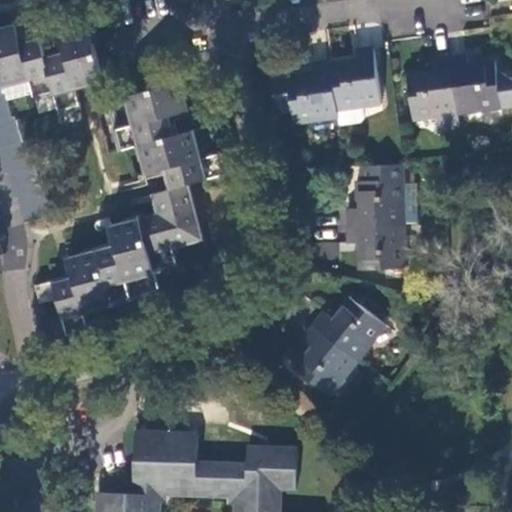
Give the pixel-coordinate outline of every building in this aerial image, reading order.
[(61,112),(81,107),(76,87),(104,78),(91,27),(62,35),(67,55),(47,60),(42,41),(22,46),(17,26),(0,31),(0,80),(3,92),(7,91),(9,100),(36,93),(37,97),(56,92),(61,112)] [(332,66),(332,61),(314,64),(316,75),(305,77),(292,79),(292,74),(273,76),(276,95),(282,112),(293,110),(295,124),(339,117),(341,126),(362,122),(365,119),(363,106),(383,103),(375,48),(358,51),(360,62),(350,63),(332,66)] [(424,74),(410,76),(416,117),(439,114),(441,129),(460,126),(458,111),(511,103),(511,76),(504,72),(498,72),(497,63),(478,66),(470,67),(468,55),(434,60),(436,72),(424,74)] [(26,222),(52,214),(45,188),(41,190),(35,163),(32,164),(25,139),(22,140),(16,116),(13,117),(9,100),(7,91),(3,92),(0,80),(0,146),(0,147),(7,171),(9,171),(16,197),(19,196),(26,222)] [(175,188),(187,185),(226,174),(220,154),(223,152),(215,123),(175,136),(169,115),(187,110),(179,82),(117,99),(125,128),(118,130),(124,150),(144,145),(151,172),(169,167),(175,188)] [(401,164),(363,165),(364,180),(359,180),(360,194),(360,208),(349,208),(351,241),(362,240),(362,251),(363,268),(405,267),(404,223),(418,223),(417,183),(402,184),(401,164)] [(74,278),(55,282),(59,298),(60,300),(70,335),(90,330),(85,311),(132,298),(130,289),(158,281),(155,269),(178,263),(172,241),(200,232),(187,185),(175,188),(158,193),(164,214),(142,221),(141,219),(113,227),(118,246),(69,260),(74,278)] [(385,322),(352,296),(343,308),(336,318),(327,311),(307,338),(315,344),(306,355),(298,366),(332,391),(385,322)] [(281,511),(283,487),(300,488),(301,447),(251,446),(250,462),(200,461),(201,432),(139,431),(138,480),(140,482),(139,492),(102,491),(100,511),(281,511)]
